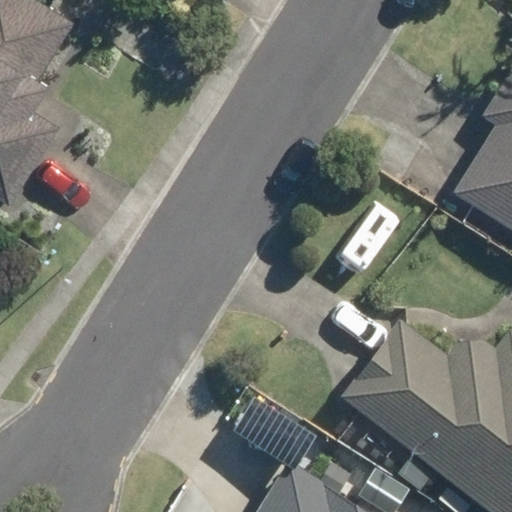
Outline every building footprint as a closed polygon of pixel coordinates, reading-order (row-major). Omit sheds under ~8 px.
[(0,0),(0,193),(21,207),(69,129),(43,112),(59,87),(48,81),(84,23),(47,0),(0,0)] [(511,87),(494,116),(510,125),(467,192),(511,220),(511,87)] [(354,397),(506,511),(511,511),(511,346),(510,348),(496,338),(472,342),(461,356),(412,320),(354,397)] [(418,459),(408,477),(430,490),(440,473),(418,459)] [(379,511),(300,464),(270,511),(379,511)]
